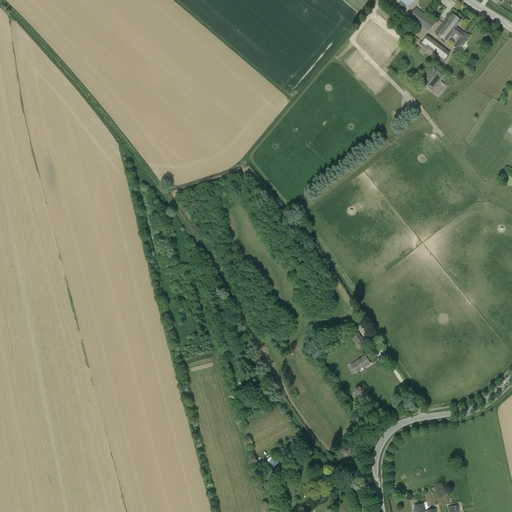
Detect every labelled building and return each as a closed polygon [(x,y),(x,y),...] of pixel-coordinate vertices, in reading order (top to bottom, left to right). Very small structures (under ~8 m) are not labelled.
[(436,23),(416,7),(409,16),(429,32),(436,23)] [(446,20),(436,33),(446,41),(450,37),(453,32),(456,34),(458,36),(459,36),(461,38),(457,42),(454,46),(458,50),(461,45),(462,45),(465,41),(468,37),(469,36),(464,33),(461,31),(459,30),(456,27),(461,21),(451,13),(446,20)] [(420,45),(424,48),(431,39),(428,36),(420,45)] [(444,49),(437,58),(442,62),(450,53),(444,49)] [(431,91),(443,76),(432,68),(420,83),(431,91)] [(354,327),(348,331),(350,333),(349,334),(356,345),(357,344),(358,346),(362,343),(361,341),(363,340),(356,329),(356,330),(354,327)] [(358,372),(370,363),(365,356),(353,364),(358,372)] [(272,455),(267,460),(274,467),(279,463),(272,455)] [(275,476),(283,468),(280,464),(271,471),(275,476)]
